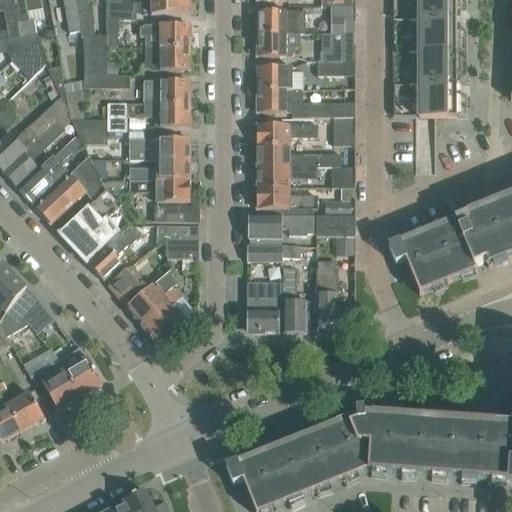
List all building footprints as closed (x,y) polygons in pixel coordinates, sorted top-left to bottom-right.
[(18,24),(13,0),(2,0),(7,22),(8,31),(9,41),(18,40),(18,24)] [(43,11),(40,0),(13,0),(18,24),(18,40),(37,38),(34,21),(30,22),(29,14),(43,11)] [(79,23),(75,0),(63,0),(65,11),(67,25),(78,23),(79,23)] [(75,0),(79,23),(78,23),(80,34),(81,40),(95,39),(93,14),(90,15),(88,7),(86,0),(75,0)] [(107,0),(107,22),(136,21),(137,6),(122,6),(121,0),(107,0)] [(189,0),(151,0),(151,5),(143,5),(143,13),(151,13),(151,17),(190,17),(189,0)] [(355,9),(354,0),(321,0),(321,9),(355,9)] [(391,0),(392,120),(467,120),(467,96),(463,96),(463,78),(467,77),(467,31),(463,31),(463,13),(467,13),(466,0),(391,0)] [(355,38),(355,9),(321,9),(321,21),(331,21),(331,37),(355,38)] [(304,13),(292,13),(257,13),(257,36),(287,36),(287,29),(304,29),(304,13)] [(117,51),(118,36),(118,23),(136,23),(136,21),(107,22),(107,38),(107,51),(117,51)] [(78,23),(67,25),(69,37),(80,34),(78,23)] [(190,27),(170,27),(145,27),(139,31),(139,40),(145,40),(145,49),(190,50),(190,27)] [(300,37),(297,37),(287,36),(257,36),(257,60),(292,60),(292,49),(300,49),(300,37)] [(355,64),(355,38),(331,37),(331,53),(320,53),(320,65),(344,64),(355,64)] [(26,49),(37,40),(37,38),(18,40),(26,49)] [(107,79),(107,51),(107,38),(83,40),(84,79),(107,79)] [(46,67),(42,54),(37,40),(26,49),(12,63),(30,82),(46,67)] [(190,73),(190,50),(145,49),(145,71),(154,74),(170,73),(190,73)] [(355,79),(355,64),(344,64),(320,65),(319,65),(319,79),(355,79)] [(68,114),(63,87),(60,69),(47,71),(51,78),(68,114)] [(291,70),(277,70),(257,69),(257,92),(287,92),(287,80),(291,80),(291,70)] [(0,173),(3,176),(56,125),(68,114),(51,78),(44,82),(47,89),(50,87),(53,93),(50,94),(56,105),(15,143),(10,137),(1,146),(0,146),(0,173)] [(119,79),(107,79),(84,79),(84,92),(130,93),(130,79),(119,79)] [(190,83),(170,83),(144,83),(144,106),(190,106),(190,83)] [(72,124),(84,124),(84,95),(82,84),(63,87),(68,114),(69,122),(72,124)] [(303,92),(297,92),(287,92),(257,92),(257,116),(293,116),(292,106),(303,106),(303,92)] [(190,130),(190,106),(144,106),(144,120),(155,120),(155,130),(190,130)] [(355,106),(303,106),(292,106),(293,116),(293,121),(334,121),(355,121),(355,106)] [(127,135),(127,112),(136,112),(136,107),(127,107),(108,107),(108,109),(103,109),(103,124),(108,124),(107,134),(127,135)] [(0,111),(0,139),(15,125),(1,110),(0,111)] [(68,114),(56,125),(3,176),(16,190),(37,171),(32,165),(64,134),(63,132),(72,124),(69,122),(68,114)] [(355,149),(355,121),(334,121),(334,149),(355,149)] [(107,148),(107,134),(108,124),(103,124),(84,124),(72,124),(83,148),(107,148)] [(318,128),(277,128),(257,128),(257,149),(290,149),(290,140),(318,140),(318,128)] [(74,141),(53,161),(61,169),(82,150),(74,141)] [(190,141),(170,141),(129,142),(129,163),(158,163),(190,163),(190,141)] [(290,158),(290,149),(257,149),(257,170),(318,170),(332,170),(341,170),(341,158),(290,158)] [(85,196),(93,205),(106,192),(99,180),(90,164),(88,160),(50,197),(35,211),(51,228),(66,214),(85,196)] [(61,169),(53,161),(19,193),(32,207),(47,194),(67,176),(61,169)] [(90,164),(99,180),(105,180),(104,163),(90,164)] [(190,184),(190,163),(158,163),(158,171),(129,171),(129,184),(190,184)] [(318,181),(318,170),(257,170),(257,190),(290,190),(290,181),(318,181)] [(355,170),(341,170),(332,170),(332,191),(355,191),(355,170)] [(190,184),(129,184),(102,184),(106,192),(110,197),(157,197),(157,205),(190,205),(190,184)] [(290,198),(290,190),(257,190),(257,212),(318,212),(318,198),(290,198)] [(511,197),(503,201),(467,216),(467,217),(456,221),(456,220),(453,221),(453,222),(429,232),(428,231),(425,233),(426,233),(401,243),(400,243),(398,244),(398,245),(389,249),(396,266),(405,262),(419,297),(478,273),(477,272),(475,268),(486,264),(488,269),(511,259),(511,197)] [(325,218),(354,219),(354,204),(325,204),(325,218)] [(155,226),(179,226),(199,226),(199,209),(154,209),(155,226)] [(119,234),(108,222),(101,228),(86,211),(59,236),(87,266),(113,240),(119,234)] [(317,237),(317,218),(249,218),(249,230),(247,230),(247,239),(249,239),(249,242),(283,242),(283,233),(290,233),(290,239),(307,239),(307,237),(317,237)] [(355,219),(317,218),(317,237),(317,239),(355,240),(355,219)] [(129,225),(119,234),(113,240),(87,266),(103,283),(122,266),(117,260),(141,238),(137,234),(129,225)] [(199,230),(179,230),(157,230),(157,247),(161,243),(167,242),(199,241),(199,230)] [(199,262),(199,241),(167,242),(167,262),(199,262)] [(282,249),(267,249),(247,249),(247,265),(282,265),(282,249)] [(284,250),(284,261),(301,261),(300,249),(284,250)] [(303,253),(303,275),(315,275),(315,253),(303,253)] [(0,328),(25,292),(27,291),(3,265),(0,268),(0,328)] [(338,324),(338,304),(339,295),(338,295),(338,272),(336,272),(336,265),(317,265),(317,272),(317,313),(316,333),(338,324)] [(154,312),(154,306),(165,297),(155,286),(146,293),(141,288),(145,285),(131,269),(123,276),(108,288),(121,304),(122,303),(127,309),(126,310),(146,334),(161,321),(154,312)] [(307,336),(307,316),(307,304),(296,304),(296,290),(296,271),(283,271),(283,285),(283,316),(283,336),(307,336)] [(279,336),(279,316),(279,313),(277,313),(277,286),(247,286),(247,332),(252,336),(279,336)] [(22,322),(39,306),(27,291),(25,292),(0,328),(4,336),(13,330),(16,328),(16,327),(22,322)] [(163,347),(188,326),(175,310),(173,306),(180,301),(171,291),(165,297),(154,306),(154,312),(161,321),(146,334),(156,347),(163,347)] [(53,321),(39,306),(22,322),(36,337),(53,321)] [(0,357),(12,350),(4,336),(0,328),(0,357)] [(511,355),(511,356),(511,358),(511,402),(509,405),(507,408),(506,411),(505,415),(505,418),(506,422),(506,426),(495,425),(495,424),(492,424),(492,425),(465,423),(465,422),(462,422),(462,423),(435,421),(435,420),(432,420),(432,421),(405,419),(405,418),(402,418),(402,419),(375,417),(375,416),(373,416),(374,404),(368,404),(364,404),(353,406),(349,407),(343,409),(347,419),(346,420),(347,421),(322,431),(321,430),(319,431),(319,432),(294,442),(294,441),(291,442),(291,443),(266,453),(266,452),(263,453),(263,454),(238,464),(238,463),(235,464),(235,465),(226,469),(233,486),(243,483),(253,511),(270,511),(367,473),(511,483),(511,355)] [(102,387),(87,360),(64,373),(80,400),(102,387)] [(64,373),(59,363),(46,371),(43,365),(27,374),(31,380),(38,376),(43,385),(42,386),(57,413),(80,400),(64,373)] [(44,421),(34,403),(29,395),(7,408),(22,433),(44,421)] [(22,433),(7,408),(0,411),(0,445),(0,446),(22,433)] [(154,511),(144,492),(123,504),(125,506),(125,505),(129,511),(154,511)]
